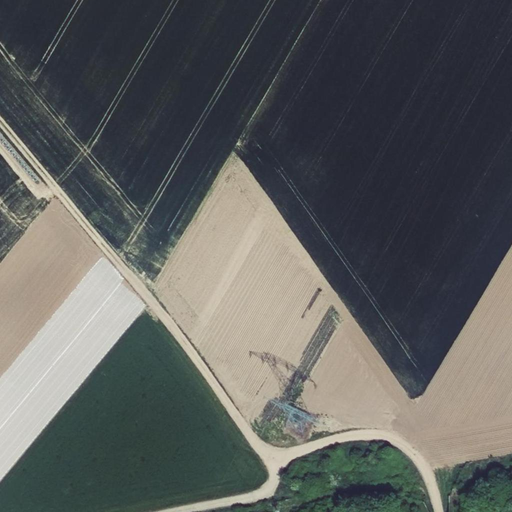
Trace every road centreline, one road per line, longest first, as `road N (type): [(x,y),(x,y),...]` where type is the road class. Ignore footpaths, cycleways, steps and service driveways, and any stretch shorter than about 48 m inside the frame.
road 1 (track): [(0,122),(275,458)]
road 2 (track): [(275,458),(353,435),(386,437),(419,461),(439,511)]
road 3 (track): [(275,458),(264,493),(179,511)]
